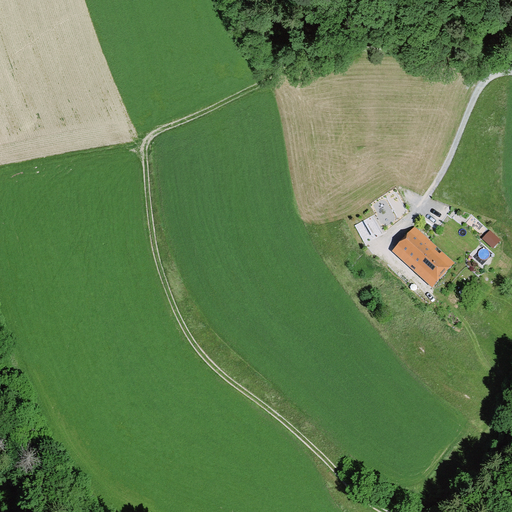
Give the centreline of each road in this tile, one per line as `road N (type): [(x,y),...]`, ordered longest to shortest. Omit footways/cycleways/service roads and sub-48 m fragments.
road 1 (track): [(385,511),(215,368),(183,327),(153,241),(144,150),(160,130),(320,53),(409,53),(489,74)]
road 2 (track): [(511,71),(489,74),(480,86),(439,177),(382,252),(456,312),(511,394)]
